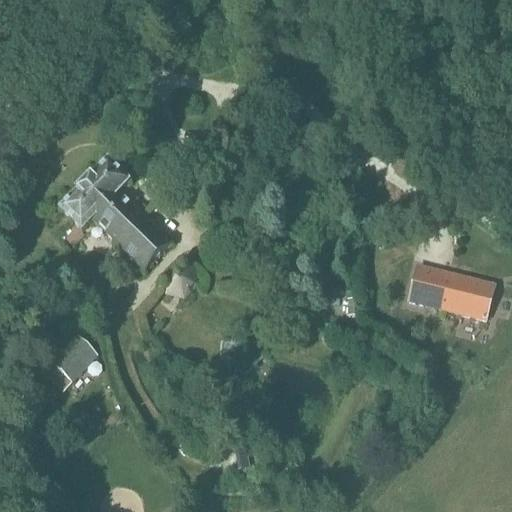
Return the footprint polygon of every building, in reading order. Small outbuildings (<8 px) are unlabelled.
[(511,0),(506,0),(495,11),(511,27),(511,0)] [(119,196),(131,184),(108,162),(60,211),(82,233),(92,222),(144,274),(171,247),(119,196)] [(185,302),(199,288),(195,269),(176,263),(161,277),(165,297),(185,302)] [(479,285),(417,269),(408,303),(471,319),(479,285)] [(349,319),(362,319),(362,302),(349,302),(349,319)] [(73,387),(99,360),(78,340),(51,367),(53,368),(43,378),(62,396),(72,386),(73,387)] [(247,357),(249,345),(225,342),(223,354),(247,357)]
